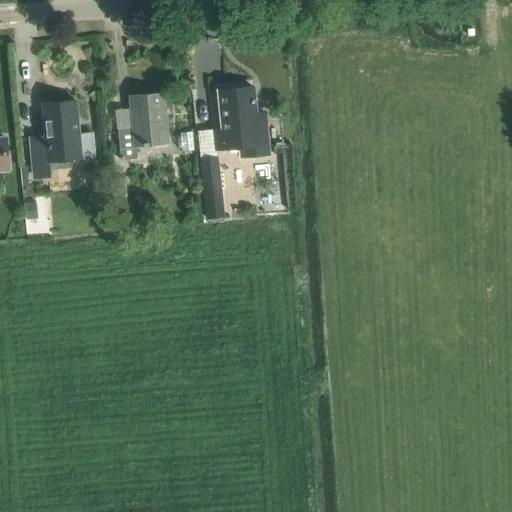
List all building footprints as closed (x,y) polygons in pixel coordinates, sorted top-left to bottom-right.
[(215,141),(216,148),(240,146),(241,158),(269,155),(267,131),(264,111),(263,112),(263,113),(256,114),(253,86),(219,90),(225,140),(215,141)] [(117,127),(118,147),(118,158),(138,157),(137,142),(166,141),(163,93),(131,95),(133,126),(117,127)] [(46,136),(31,138),(33,157),(35,176),(51,175),(51,169),(50,156),(80,154),(77,120),(75,100),(43,103),(46,136)] [(218,156),(199,158),(204,195),(205,195),(207,211),(223,209),(221,194),(218,169),(219,169),(218,156)] [(36,201),(24,202),(26,218),(38,217),(36,201)]
